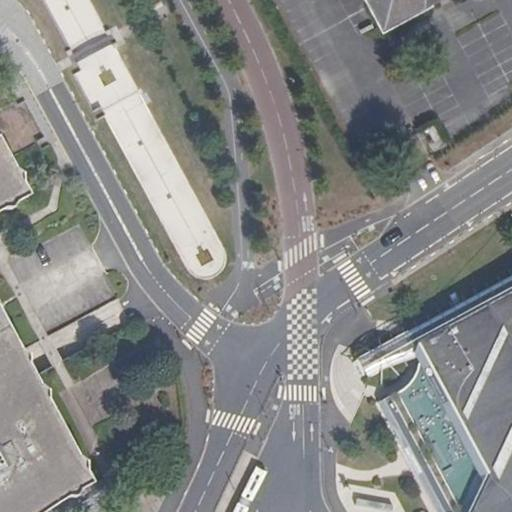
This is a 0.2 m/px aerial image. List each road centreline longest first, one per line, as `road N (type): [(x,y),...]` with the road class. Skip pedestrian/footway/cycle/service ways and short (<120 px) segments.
road 1 (unclassified): [(0,24),(42,76),(159,287),(256,381)]
road 2 (tertiary): [(511,175),(303,319),(256,381)]
road 3 (tertiary): [(256,381),(195,511)]
